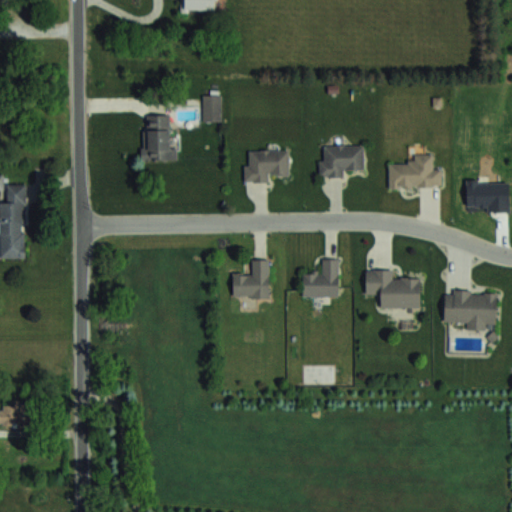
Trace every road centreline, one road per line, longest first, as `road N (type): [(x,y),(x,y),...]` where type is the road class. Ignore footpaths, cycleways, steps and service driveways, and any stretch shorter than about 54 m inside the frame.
road 1 (residential): [(82,511),(79,0)]
road 2 (residential): [(82,225),(395,220),(511,255)]
